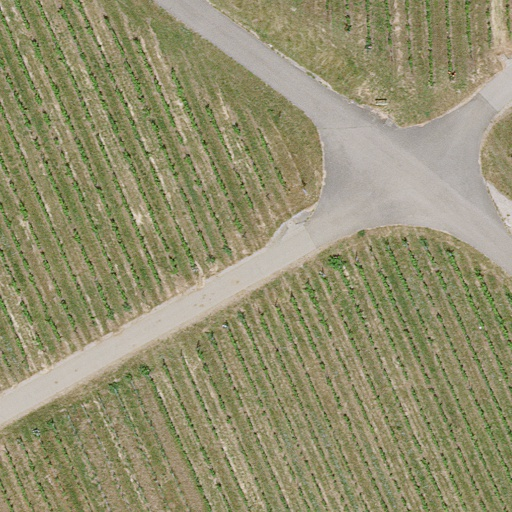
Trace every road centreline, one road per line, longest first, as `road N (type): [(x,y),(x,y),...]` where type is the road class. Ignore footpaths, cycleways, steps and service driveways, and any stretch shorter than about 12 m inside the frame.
road 1 (track): [(392,162),(308,242),(0,415)]
road 2 (track): [(174,0),(511,253)]
